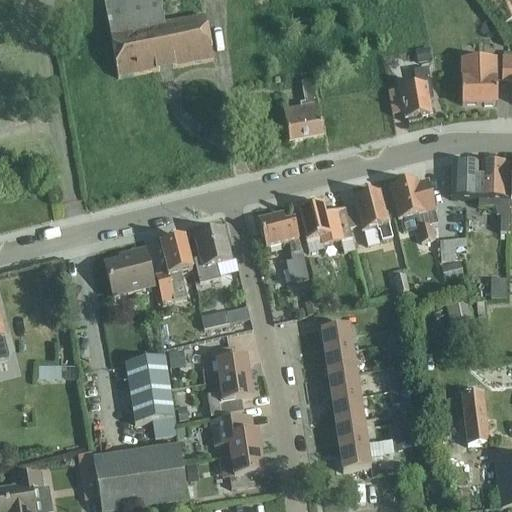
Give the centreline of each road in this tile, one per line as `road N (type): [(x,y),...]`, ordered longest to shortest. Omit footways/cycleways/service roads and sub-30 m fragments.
road 1 (unclassified): [(297,511),(280,373),(233,198)]
road 2 (tertiary): [(233,198),(434,145),(511,142)]
road 3 (tertiary): [(0,257),(233,198)]
